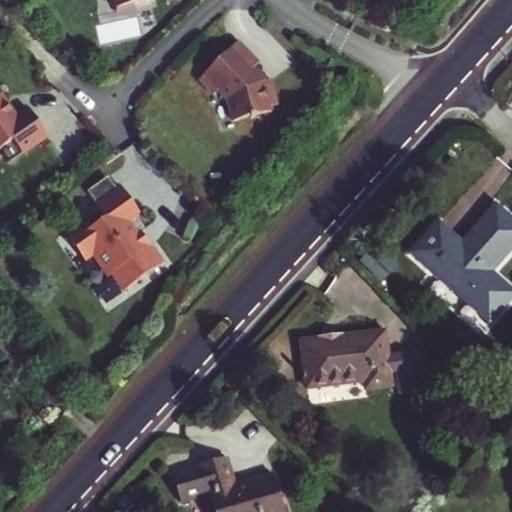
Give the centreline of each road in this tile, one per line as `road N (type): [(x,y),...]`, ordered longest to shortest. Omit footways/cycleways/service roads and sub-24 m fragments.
road 1 (secondary): [(52,511),(431,95)]
road 2 (residential): [(280,0),(431,95)]
road 3 (unknown): [(100,110),(184,218)]
